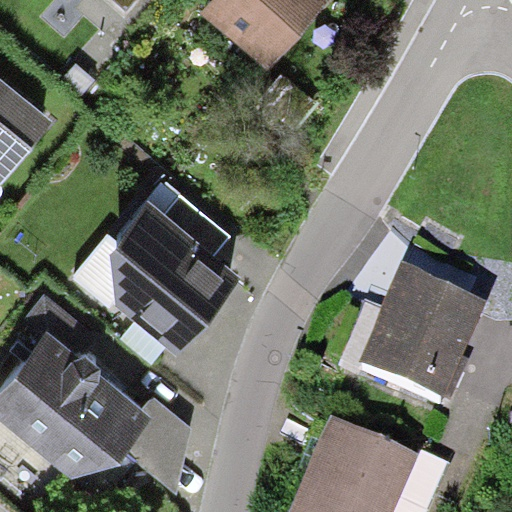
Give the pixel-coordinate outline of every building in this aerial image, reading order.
[(313,0),(202,0),(268,54),(313,0)] [(0,60),(0,169),(3,172),(57,107),(0,60)] [(169,200),(150,184),(112,229),(79,267),(111,294),(117,287),(175,337),(242,258),(221,241),(231,229),(180,186),(169,200)] [(416,248),(406,270),(402,269),(360,365),(450,404),(459,382),(493,305),(472,296),(481,276),(416,248)] [(75,344),(50,321),(0,388),(0,401),(78,459),(126,436),(176,484),(191,420),(153,388),(145,396),(100,359),(101,347),(86,333),(75,344)] [(330,417),(289,511),(396,511),(421,456),(330,417)]
